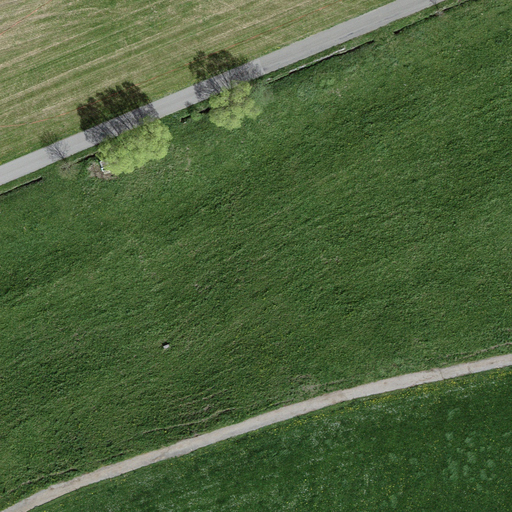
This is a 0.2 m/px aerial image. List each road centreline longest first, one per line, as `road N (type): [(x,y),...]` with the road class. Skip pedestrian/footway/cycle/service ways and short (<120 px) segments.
road 1 (track): [(13,511),(60,488),(349,392),(511,358)]
road 2 (residential): [(415,0),(0,175)]
